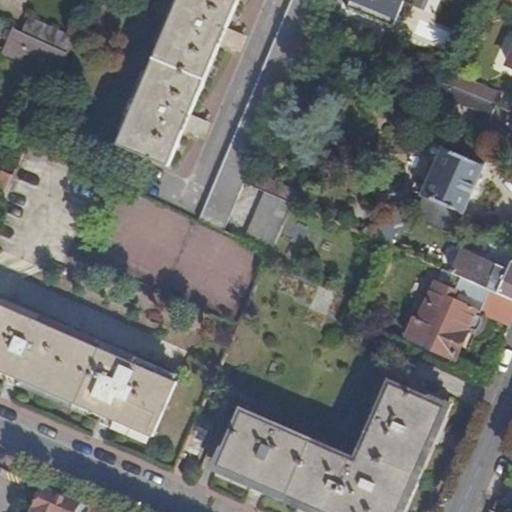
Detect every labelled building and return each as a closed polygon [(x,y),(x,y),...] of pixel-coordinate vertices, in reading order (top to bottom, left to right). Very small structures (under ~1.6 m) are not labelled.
[(239,0),(179,0),(117,146),(168,167),(184,130),(189,117),(221,43),(226,30),(239,0)] [(292,0),(213,191),(237,201),(245,183),(247,176),(303,43),(310,27),(321,0),(292,0)] [(350,0),(351,1),(397,20),(404,3),(415,7),(418,0),(350,0)] [(429,0),(418,0),(415,7),(424,12),(429,0)] [(397,20),(351,1),(347,10),(393,29),(397,20)] [(68,52),(74,38),(30,18),(24,32),(68,52)] [(340,39),(310,27),(303,43),(334,56),(340,39)] [(24,32),(14,28),(3,53),(21,61),(25,52),(61,69),(68,52),(24,32)] [(241,36),(226,30),(221,43),(235,49),(241,36)] [(474,96),(455,87),(410,69),(408,75),(418,79),(416,83),(433,90),(433,91),(448,97),(454,104),(492,118),(494,111),(496,105),(474,96)] [(479,85),(474,96),(496,105),(501,95),(479,85)] [(502,107),(496,105),(494,111),(500,114),(502,107)] [(189,117),(184,130),(198,137),(204,123),(189,117)] [(190,173),(201,146),(190,141),(179,168),(190,173)] [(441,231),(457,234),(486,165),(443,147),(435,165),(431,163),(426,175),(430,177),(422,197),(424,198),(415,219),(441,231)] [(0,190),(0,196),(5,198),(14,177),(3,172),(0,179),(0,187),(1,188),(0,190)] [(247,176),(245,183),(267,192),(294,203),(307,210),(312,200),(260,177),(258,181),(247,176)] [(237,201),(213,191),(207,206),(230,217),(237,201)] [(294,203),(267,192),(245,241),(272,253),(294,203)] [(230,217),(207,206),(200,220),(224,232),(230,217)] [(511,264),(509,270),(462,249),(457,252),(448,271),(511,298),(511,264)] [(511,318),(511,298),(448,271),(444,269),(439,282),(437,283),(420,320),(417,318),(410,320),(405,331),(408,336),(455,358),(467,330),(477,334),(485,314),(481,312),(484,306),(511,318)] [(179,382),(0,304),(0,369),(155,438),(179,382)] [(401,511),(447,407),(392,383),(356,461),(245,412),(220,467),(323,511),(401,511)] [(196,427),(186,449),(199,455),(208,432),(196,427)] [(79,511),(83,505),(28,482),(14,511),(79,511)]
